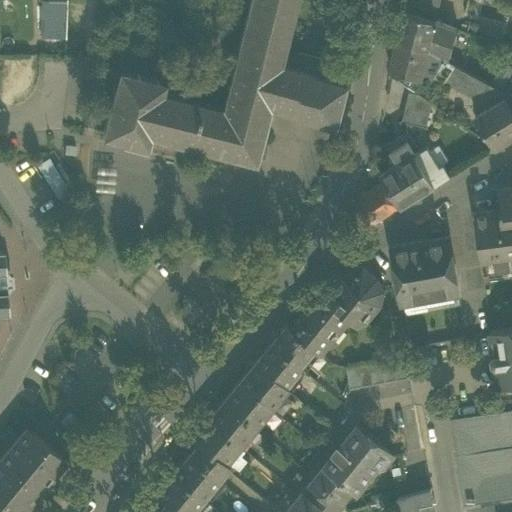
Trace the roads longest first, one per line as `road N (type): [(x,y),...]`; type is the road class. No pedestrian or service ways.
road 1 (tertiary): [(81,511),(155,420),(310,257)]
road 2 (residential): [(451,511),(430,392),(361,409),(275,511)]
road 3 (unclassified): [(0,397),(73,279),(0,169)]
road 4 (tertiary): [(310,257),(339,205),(355,151),(376,0)]
road 5 (residential): [(310,257),(345,252),(511,156)]
